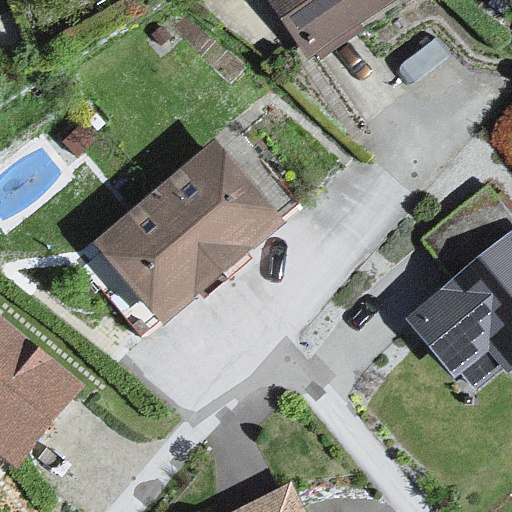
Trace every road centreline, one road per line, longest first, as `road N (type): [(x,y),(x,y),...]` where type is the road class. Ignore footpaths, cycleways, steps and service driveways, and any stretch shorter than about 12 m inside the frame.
road 1 (residential): [(128,511),(281,347),(409,511)]
road 2 (unknown): [(281,347),(257,322),(258,300),(279,269),(467,114)]
